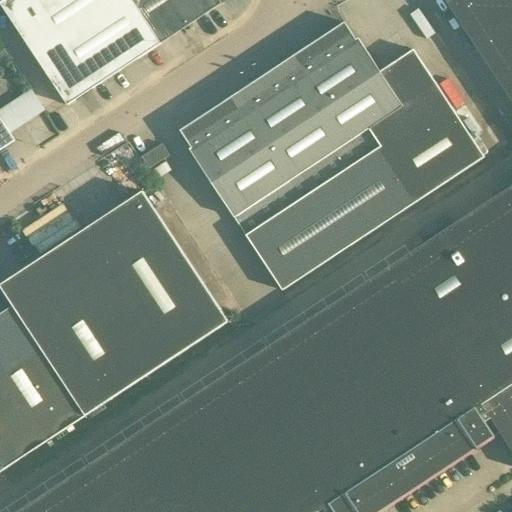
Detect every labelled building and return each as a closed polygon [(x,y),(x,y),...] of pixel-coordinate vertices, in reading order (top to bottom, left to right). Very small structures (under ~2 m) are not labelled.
[(7,0),(1,4),(68,105),(221,4),(218,0),(7,0)] [(380,511),(500,433),(511,451),(511,0),(452,0),(447,3),(511,101),(511,187),(391,267),(18,511),(380,511)] [(248,87),(180,131),(191,149),(190,150),(282,291),(485,158),(414,51),(381,73),(359,39),(356,40),(345,23),(261,79),(260,77),(258,78),(257,75),(247,82),(249,84),(247,85),(248,87)] [(0,42),(0,64),(10,57),(0,42)] [(0,150),(14,141),(9,134),(0,120),(0,150)] [(142,158),(149,169),(170,156),(162,145),(142,158)] [(0,286),(0,312),(1,315),(0,315),(0,472),(86,416),(13,307),(14,307),(86,416),(228,322),(143,193),(1,287),(0,286)] [(24,230),(39,254),(81,227),(66,203),(24,230)]
